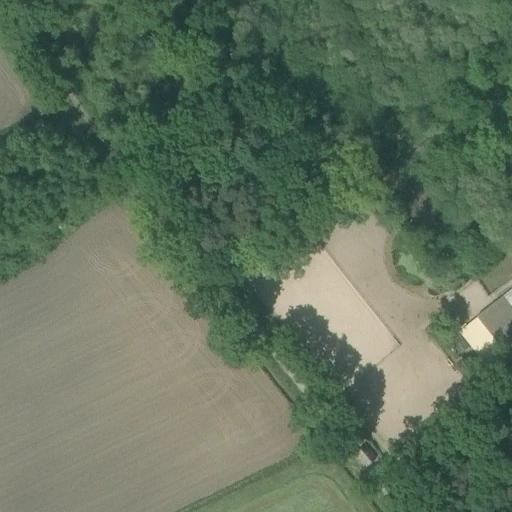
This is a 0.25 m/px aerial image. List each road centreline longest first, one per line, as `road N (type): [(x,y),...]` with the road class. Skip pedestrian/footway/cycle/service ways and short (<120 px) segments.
road 1 (track): [(218,276),(0,12)]
road 2 (track): [(406,511),(218,276)]
